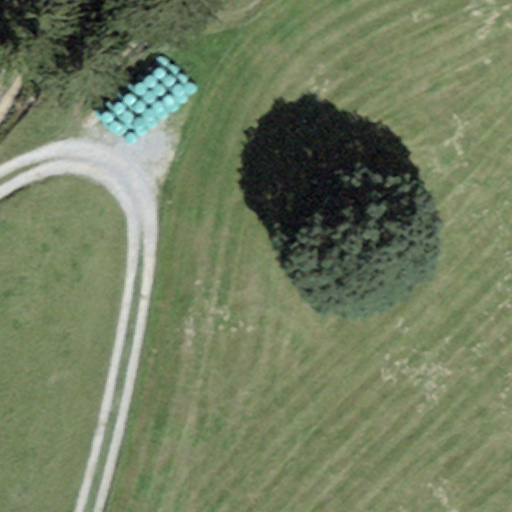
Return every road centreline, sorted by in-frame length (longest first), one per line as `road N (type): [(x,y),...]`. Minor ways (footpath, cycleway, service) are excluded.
road 1 (track): [(91,511),(123,366),(144,231),(140,204),(133,186),(96,162),(47,162),(0,186)]
road 2 (track): [(75,0),(0,98)]
